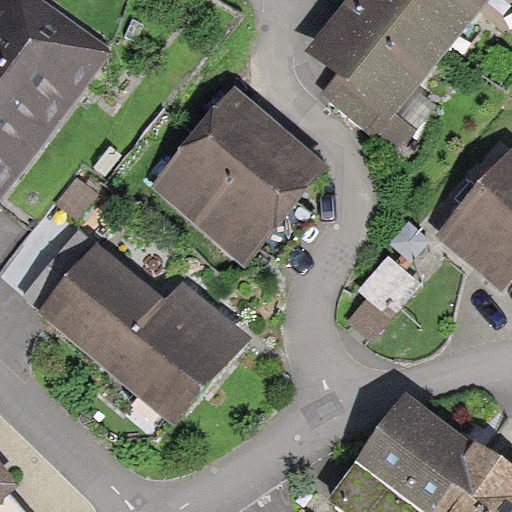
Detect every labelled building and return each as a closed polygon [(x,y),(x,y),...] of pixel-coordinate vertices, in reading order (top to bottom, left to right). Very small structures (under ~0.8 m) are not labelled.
[(442,54),(372,0),(355,0),(307,58),(339,83),(324,100),(390,152),(402,136),(388,125),(442,54)] [(372,0),(442,54),(483,0),(372,0)] [(0,186),(97,65),(16,1),(0,21),(0,186)] [(317,168),(230,92),(150,183),(237,259),(317,168)] [(511,156),(507,153),(438,233),(504,290),(511,280),(511,156)] [(109,232),(38,314),(163,422),(234,340),(109,232)] [(511,511),(511,492),(399,418),(336,511),(511,511)]
